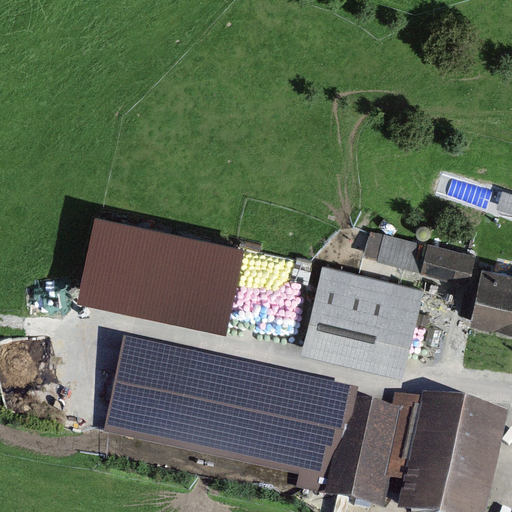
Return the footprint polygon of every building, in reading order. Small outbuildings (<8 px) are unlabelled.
[(511,191),(506,189),(500,207),(511,211),(511,191)] [(244,250),(96,214),(77,289),(226,325),(244,250)] [(476,261),(369,232),(363,255),(470,284),(476,261)] [(471,321),(511,329),(511,272),(484,266),(471,321)] [(300,351),(404,376),(424,292),(319,267),(300,351)] [(383,507),(389,477),(408,481),(401,511),(486,511),(507,419),(397,395),(394,411),(355,403),(357,394),(127,345),(107,434),(302,476),(299,490),(383,507)]
